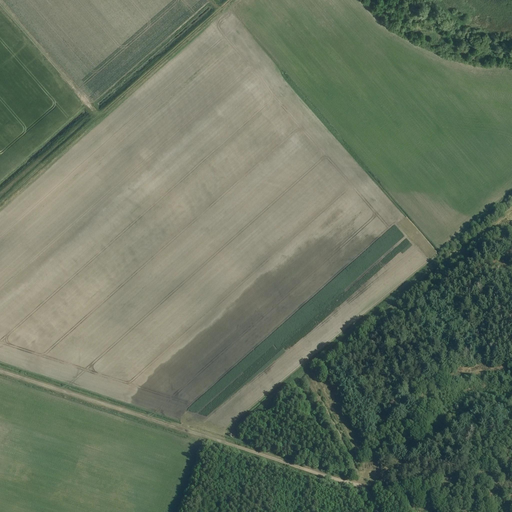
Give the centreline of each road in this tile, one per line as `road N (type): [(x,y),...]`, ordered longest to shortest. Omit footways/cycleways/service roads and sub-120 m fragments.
road 1 (track): [(377,511),(361,486),(0,370)]
road 2 (track): [(98,114),(0,2)]
